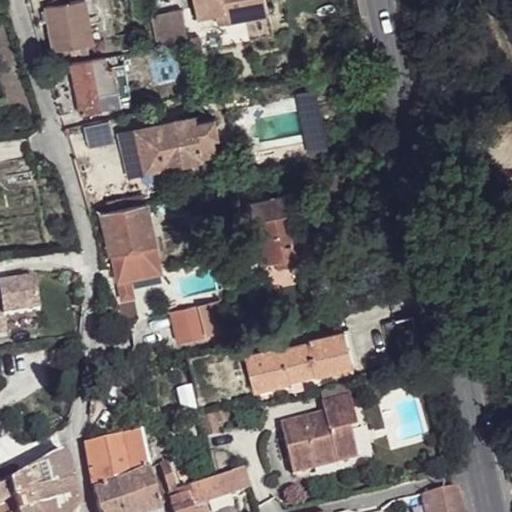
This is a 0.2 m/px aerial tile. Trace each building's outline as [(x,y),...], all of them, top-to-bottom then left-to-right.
[(85,45),(94,43),(85,0),(78,0),(55,5),(54,0),(52,0),(47,1),(48,6),(45,7),(54,51),(69,48),(70,56),(78,54),(77,46),(85,45)] [(194,0),(198,19),(216,16),(225,14),(227,23),(269,15),(265,0),(194,0)] [(182,9),(151,16),(157,46),(188,40),(188,38),(182,9)] [(225,14),(216,16),(218,25),(227,23),(225,14)] [(198,36),(188,38),(188,40),(192,54),(201,52),(198,36)] [(331,44),(335,63),(366,56),(363,38),(331,44)] [(85,45),(77,46),(78,54),(86,53),(85,45)] [(104,56),(89,60),(96,94),(117,89),(113,63),(106,64),(104,56)] [(70,64),(81,116),(100,111),(96,94),(89,60),(70,64)] [(362,77),(373,75),(371,65),(360,67),(362,77)] [(377,94),(373,75),(362,77),(344,81),(348,100),(377,94)] [(195,114),(118,130),(123,149),(139,145),(143,170),(144,170),(204,156),(204,153),(209,152),(213,152),(216,149),(216,146),(213,136),(218,135),(215,117),(196,120),(195,114)] [(129,172),(143,170),(139,145),(123,149),(129,172)] [(253,221),(297,210),(299,210),(295,192),(248,202),(253,221)] [(361,196),(339,201),(346,233),(368,229),(361,196)] [(106,200),(109,211),(122,208),(120,198),(106,200)] [(156,242),(147,202),(122,208),(109,211),(102,212),(111,252),(121,298),(133,295),(129,277),(162,270),(156,242)] [(253,221),(263,265),(278,261),(288,259),(290,265),(327,257),(320,228),(303,232),(297,210),(253,221)] [(279,267),(290,265),(288,259),(278,261),(279,267)] [(0,300),(0,331),(5,330),(2,311),(38,305),(34,277),(0,281),(0,300),(0,301),(0,300)] [(171,306),(179,335),(209,327),(208,325),(228,319),(221,293),(171,306)] [(343,328),(352,363),(356,362),(348,326),(343,328)] [(256,387),(289,379),(289,375),(315,369),(315,372),(318,372),(329,369),(352,363),(343,328),(317,334),(307,337),(307,339),(281,346),(281,343),(277,344),(244,353),(253,388),(256,387)] [(304,328),(275,335),(277,344),(281,343),(281,346),(307,339),(307,337),(304,328)] [(422,373),(420,363),(402,368),(404,378),(422,373)] [(289,379),(256,387),(258,397),(320,382),(318,372),(315,372),(315,369),(289,375),(289,379)] [(316,392),(319,404),(347,397),(344,385),(316,392)] [(321,413),(278,424),(290,473),(311,469),(355,458),(348,428),(355,427),(347,397),(319,404),(321,413)] [(214,413),(216,421),(224,419),(222,412),(221,410),(214,413)] [(200,418),(205,434),(218,430),(216,421),(214,413),(200,418)] [(139,431),(130,434),(132,443),(142,441),(139,431)] [(124,445),(132,443),(130,434),(129,433),(121,435),(124,445)] [(85,443),(93,492),(111,485),(148,469),(142,441),(132,443),(124,445),(121,435),(85,443)] [(15,501),(72,481),(68,465),(63,451),(53,456),(10,484),(14,500),(15,501)] [(158,465),(165,487),(172,485),(168,470),(167,470),(165,463),(158,465)] [(111,485),(119,511),(161,511),(148,469),(111,485)] [(167,493),(172,511),(203,511),(201,504),(248,488),(242,469),(167,493)] [(77,511),(79,510),(72,481),(15,501),(17,511),(77,511)] [(0,505),(14,500),(10,484),(0,487),(0,505)] [(119,511),(111,485),(93,492),(97,511),(119,511)] [(461,511),(456,487),(422,495),(426,511),(461,511)]
